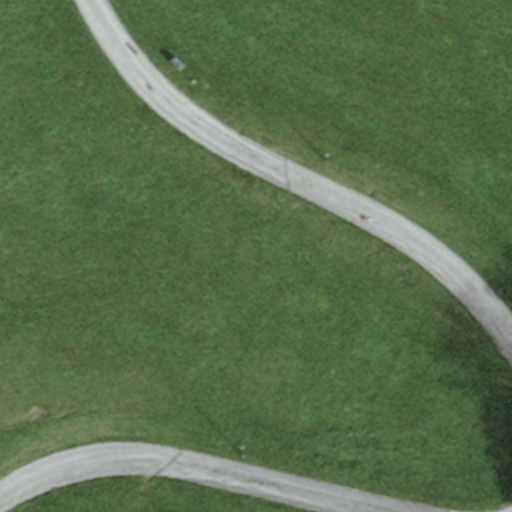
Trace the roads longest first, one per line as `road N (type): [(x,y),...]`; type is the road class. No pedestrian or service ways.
road 1 (track): [(511,340),(441,263),(393,230),(175,109),(143,78),(92,0)]
road 2 (track): [(0,500),(75,465),(117,459),(226,474),(385,511)]
